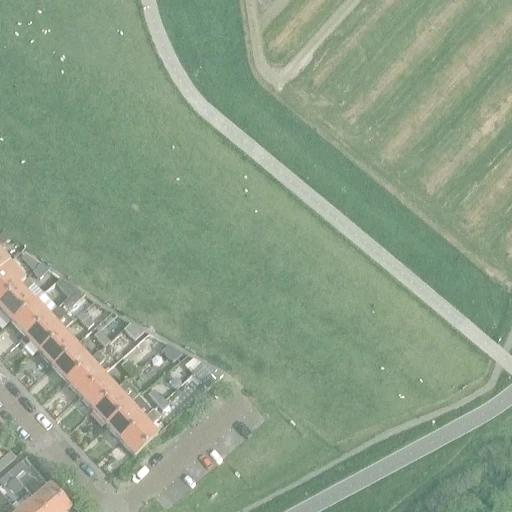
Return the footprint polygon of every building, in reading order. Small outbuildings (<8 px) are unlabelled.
[(0,248),(0,247),(9,240),(2,234),(0,236),(0,272),(8,265),(0,256),(0,255),(3,252),(0,248)] [(39,266),(24,255),(21,260),(34,272),(39,266)] [(24,283),(8,265),(0,272),(0,304),(17,289),(24,283)] [(34,272),(32,275),(42,282),(49,273),(39,266),(34,272)] [(77,293),(60,281),(56,286),(69,300),(76,293),(77,293)] [(0,304),(0,312),(10,324),(42,295),(34,286),(30,289),(24,283),(17,289),(0,304)] [(69,300),(62,306),(68,313),(84,298),(84,297),(77,293),(76,293),(69,300)] [(10,324),(24,338),(54,311),(55,312),(56,311),(42,295),(10,324)] [(55,312),(54,311),(24,338),(37,353),(60,332),(62,334),(71,326),(56,311),(55,312)] [(94,325),(84,314),(78,320),(88,331),(94,325)] [(128,327),(123,332),(134,343),(143,334),(128,327)] [(37,353),(51,368),(74,347),(62,334),(60,332),(37,353)] [(110,344),(100,333),(94,339),(104,349),(110,344)] [(51,368),(65,383),(87,362),(74,347),(51,368)] [(168,348),(162,354),(172,365),(182,356),(168,348)] [(96,354),(87,362),(65,383),(78,397),(101,376),(94,369),(103,361),(96,354)] [(137,372),(126,361),(120,367),(131,378),(137,372)] [(202,367),(192,377),(206,392),(211,387),(222,378),(202,367)] [(78,397),(92,412),(114,391),(101,376),(78,397)] [(92,412),(105,427),(128,406),(114,391),(92,412)] [(149,397),(157,406),(163,400),(155,391),(149,397)] [(129,407),(128,406),(105,427),(119,442),(150,413),(138,399),(129,407)] [(175,413),(163,400),(157,406),(169,419),(175,413)] [(151,414),(150,413),(119,442),(134,458),(156,437),(148,428),(158,419),(152,413),(151,414)] [(0,465),(3,469),(15,459),(10,453),(6,456),(0,448),(0,465)] [(24,460),(9,473),(14,479),(14,480),(22,489),(37,475),(24,460)] [(0,486),(3,490),(14,480),(14,479),(9,473),(0,481),(0,486)] [(49,488),(33,501),(42,511),(68,511),(69,511),(49,488)] [(22,511),(20,511),(42,511),(33,501),(22,511)]
